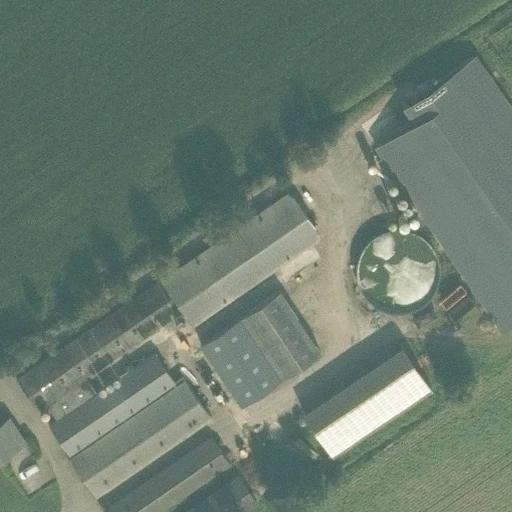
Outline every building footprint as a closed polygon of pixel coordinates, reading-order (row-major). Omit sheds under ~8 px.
[(511,323),(511,108),(474,54),(411,97),(421,112),(374,145),(502,331),(511,323)] [(47,425),(68,452),(65,454),(94,496),(211,416),(182,374),(173,380),(153,351),(95,392),(84,376),(182,309),(192,323),(319,236),(287,191),(160,278),(16,378),(36,408),(44,403),(55,419),(47,425)] [(433,236),(375,230),(373,245),(364,244),(359,290),(427,297),(433,236)] [(319,351),(278,289),(200,341),(241,403),(319,351)] [(301,410),(332,455),(432,388),(401,343),(301,410)] [(0,456),(14,446),(23,440),(7,417),(0,422),(0,456)] [(112,511),(155,511),(229,462),(211,435),(125,494),(108,506),(112,511)] [(238,475),(183,511),(240,511),(256,501),(238,475)]
